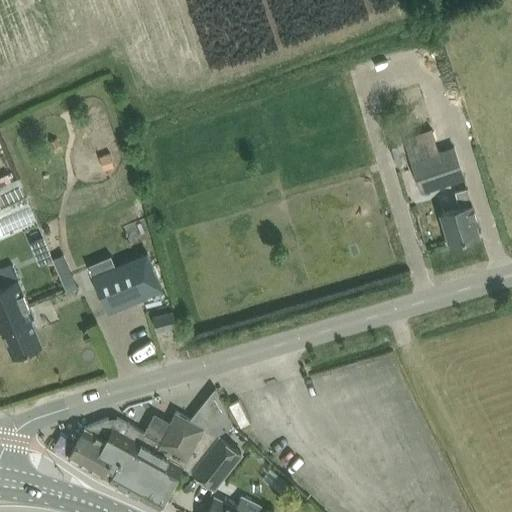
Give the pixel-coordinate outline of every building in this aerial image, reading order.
[(431,96),(394,97),(395,115),(431,113),(431,96)] [(424,131),(404,138),(412,161),(422,191),(465,177),(455,146),(431,154),(424,131)] [(111,151),(102,154),(106,166),(115,163),(111,151)] [(1,189),(8,238),(40,233),(33,184),(1,189)] [(442,213),(446,223),(451,243),(479,234),(476,222),(478,221),(473,202),(468,187),(456,191),(461,207),(442,213)] [(112,255),(88,265),(92,274),(109,312),(164,289),(147,251),(116,264),(112,255)] [(69,283),(80,281),(74,257),(63,260),(69,283)] [(14,263),(0,269),(0,330),(2,329),(2,330),(11,326),(8,312),(29,303),(27,297),(19,278),(14,263)] [(34,316),(29,303),(8,312),(11,326),(2,330),(14,356),(42,344),(31,317),(34,316)] [(158,329),(178,323),(173,309),(153,315),(158,329)] [(169,337),(189,331),(186,322),(166,327),(169,337)] [(86,426),(69,456),(102,474),(160,506),(175,479),(183,464),(190,468),(192,465),(217,434),(216,433),(234,424),(222,399),(217,389),(192,419),(176,410),(171,421),(156,412),(145,431),(118,416),(109,417),(85,426),(86,426)] [(249,430),(258,426),(248,404),(239,408),(249,430)] [(197,463),(194,467),(216,484),(241,453),(222,438),(197,463)] [(257,511),(260,506),(243,497),(238,508),(220,499),(215,497),(214,499),(209,509),(207,511),(257,511)]
